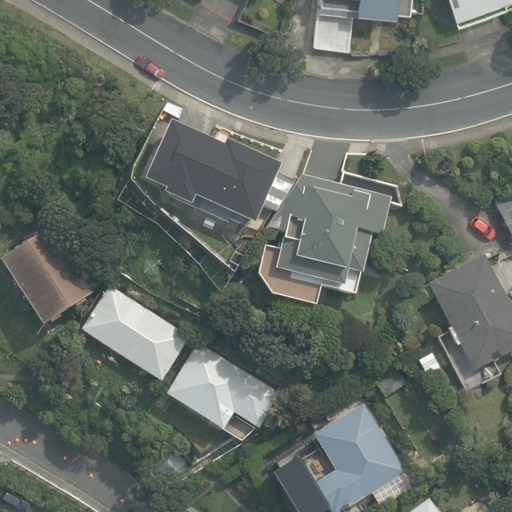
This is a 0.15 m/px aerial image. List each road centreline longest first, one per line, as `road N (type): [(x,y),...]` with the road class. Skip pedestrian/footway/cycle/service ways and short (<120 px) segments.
road 1 (residential): [(88,0),(218,75),(297,102),(390,109),(511,83)]
road 2 (residential): [(0,418),(135,511)]
